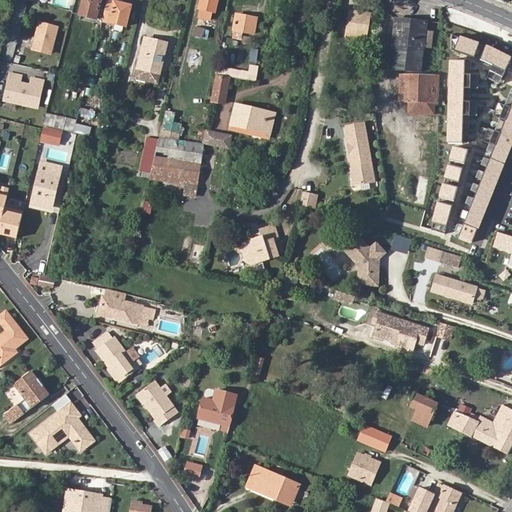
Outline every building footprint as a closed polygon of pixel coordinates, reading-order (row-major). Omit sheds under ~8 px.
[(102,22),(108,0),(106,0),(82,0),(79,16),(102,22)] [(131,6),(108,0),(102,22),(126,28),(131,6)] [(211,12),(215,13),(217,0),(200,0),(198,9),(200,10),(197,19),(209,21),(211,12)] [(357,37),(366,39),(369,14),(350,11),(346,40),(356,41),(357,37)] [(233,31),(254,35),(257,18),(236,15),(233,31)] [(391,68),(419,72),(422,46),(430,47),(432,33),(424,32),(425,22),(397,19),(391,68)] [(40,23),(33,50),(51,55),(58,28),(40,23)] [(191,38),(201,41),(203,32),(193,30),(191,38)] [(451,35),(451,50),(484,62),(492,66),(489,71),(502,78),(506,70),(511,73),(511,59),(490,48),(451,35)] [(166,44),(145,39),(135,79),(156,84),(166,44)] [(450,60),(448,144),(463,144),(463,143),(469,143),(469,133),(463,133),(463,116),(469,116),(470,103),(464,102),(464,89),(470,89),(471,75),(464,75),(465,61),(450,60)] [(258,82),(261,68),(250,66),(249,72),(230,69),(228,78),(229,78),(258,82)] [(29,87),(19,85),(20,77),(9,74),(4,99),(37,107),(42,82),(31,79),(29,87)] [(228,78),(217,76),(212,102),(224,104),(229,78),(228,78)] [(400,101),(410,101),(425,102),(425,93),(408,92),(409,76),(400,76),(400,101)] [(425,102),(410,101),(410,114),(433,115),(433,102),(437,102),(438,77),(409,76),(408,92),(425,93),(425,102)] [(472,243),(511,142),(511,102),(510,107),(498,103),(493,116),(505,121),(500,133),(488,128),(482,141),(495,146),(459,237),(472,243)] [(230,125),(270,134),(272,135),(277,115),(235,105),(230,125)] [(167,106),(160,138),(178,140),(181,124),(173,122),(176,108),(167,106)] [(56,116),(46,114),(43,127),(53,129),(56,116)] [(78,121),(67,118),(64,131),(74,133),(77,121),(78,121)] [(87,123),(77,121),(74,133),(76,134),(84,135),(87,123)] [(364,124),(347,127),(349,136),(347,137),(352,163),(354,162),(355,169),(352,169),(355,185),(375,181),(364,124)] [(269,139),(270,134),(230,125),(228,130),(269,139)] [(43,128),(40,142),(59,146),(63,131),(53,129),(43,127),(43,128)] [(204,138),(205,130),(198,128),(197,137),(204,138)] [(207,131),(205,145),(232,148),(233,134),(207,131)] [(148,147),(154,149),(157,138),(150,136),(148,147)] [(178,140),(160,138),(152,174),(163,176),(191,180),(197,181),(203,144),(195,143),(178,140)] [(468,150),(454,146),(431,230),(445,234),(468,150)] [(60,175),(39,170),(31,203),(52,208),(60,175)] [(191,180),(163,176),(162,183),(190,188),(191,180)] [(318,195),(303,193),(301,205),(315,208),(318,195)] [(424,200),(415,197),(412,205),(422,208),(424,200)] [(152,215),(154,201),(145,199),(143,214),(152,215)] [(262,235),(253,238),(246,240),(253,263),(278,255),(273,238),(277,237),(273,224),(260,228),(260,230),(262,235)] [(511,236),(498,233),(494,246),(511,251),(511,236)] [(344,252),(360,266),(358,284),(380,286),(381,259),(387,251),(376,242),(370,248),(357,237),(344,252)] [(253,263),(246,240),(240,248),(243,256),(253,263)] [(204,252),(195,250),(192,262),(201,264),(204,252)] [(460,268),(463,259),(444,253),(441,263),(460,268)] [(43,276),(44,272),(42,272),(39,285),(54,289),(56,279),(43,276)] [(471,304),(476,288),(437,276),(432,292),(471,304)] [(298,296),(299,284),(284,283),(283,296),(298,296)] [(481,289),(477,299),(483,301),(487,291),(481,289)] [(334,300),(353,303),(354,295),(336,292),(334,300)] [(137,324),(141,306),(103,297),(99,314),(137,324)] [(413,322),(366,307),(359,327),(377,333),(380,331),(383,332),(382,337),(381,339),(397,344),(400,334),(409,337),(413,322)] [(0,363),(1,366),(17,354),(14,351),(27,341),(7,313),(0,318),(0,323),(7,333),(0,338),(0,363)] [(193,338),(202,339),(204,317),(195,316),(193,338)] [(453,326),(440,323),(436,336),(449,339),(453,326)] [(377,333),(359,327),(359,330),(382,337),(383,332),(380,331),(377,333)] [(108,369),(119,384),(122,381),(139,369),(115,337),(95,351),(100,358),(102,357),(110,368),(108,369)] [(254,359),(251,368),(257,371),(261,362),(254,359)] [(435,384),(439,373),(414,365),(411,376),(435,384)] [(249,373),(247,379),(253,381),(255,375),(249,373)] [(14,387),(24,401),(4,416),(10,425),(48,398),(31,374),(14,387)] [(149,406),(148,407),(156,418),(155,419),(160,427),(177,414),(153,383),(140,393),(149,406)] [(237,393),(222,389),(218,401),(202,398),(197,418),(229,426),(237,393)] [(146,408),(148,407),(149,406),(140,393),(137,396),(146,408)] [(437,404),(416,395),(411,407),(416,410),(411,420),(421,425),(426,427),(437,404)] [(75,443),(75,447),(80,454),(93,444),(82,428),(78,431),(73,424),(77,421),(80,419),(71,406),(31,436),(45,456),(69,439),(71,437),(75,443)] [(491,431),(511,443),(511,410),(503,406),(493,423),(481,418),(479,423),(493,429),(491,431)] [(507,454),(511,445),(511,443),(491,431),(493,429),(479,423),(473,420),(470,419),(455,412),(448,425),(507,454)] [(78,431),(82,428),(77,421),(73,424),(78,431)] [(364,426),(359,441),(384,451),(390,437),(364,426)] [(180,438),(190,440),(192,431),(183,428),(180,438)] [(417,445),(402,439),(399,446),(414,453),(415,450),(419,452),(420,448),(417,447),(417,445)] [(166,446),(158,451),(165,463),(173,458),(166,446)] [(266,458),(248,452),(243,466),(252,470),(259,473),(252,491),(272,499),(274,495),(290,502),(297,484),(262,470),(266,458)] [(362,460),(364,457),(357,454),(347,476),(369,485),(378,463),(368,459),(367,462),(362,460)] [(201,477),(205,466),(188,461),(185,472),(201,477)] [(282,476),(286,465),(279,463),(275,473),(282,476)] [(259,473),(252,470),(245,487),(252,491),(259,473)] [(419,488),(408,511),(409,511),(453,511),(461,494),(439,483),(434,494),(419,488)] [(69,511),(98,511),(101,495),(68,490),(65,511),(69,511)] [(289,505),(290,502),(274,495),(272,499),(289,505)] [(377,498),(377,499),(372,511),(386,511),(390,504),(377,498)] [(133,501),(130,511),(150,511),(151,506),(140,504),(140,502),(133,501)]
